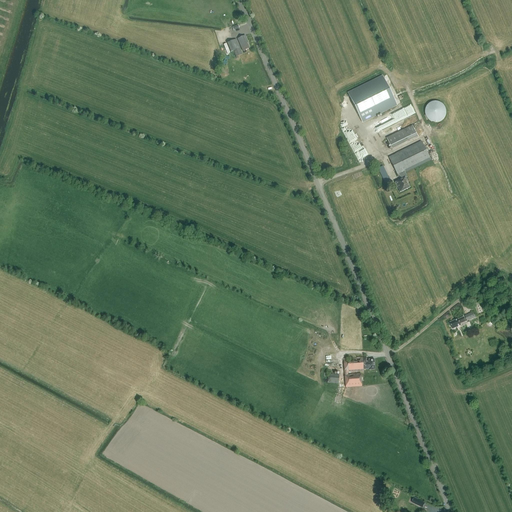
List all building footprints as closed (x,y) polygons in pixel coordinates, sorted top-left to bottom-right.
[(243,51),(249,48),(247,43),(248,43),(245,36),(237,39),(243,51)] [(233,51),(236,57),(243,54),(236,39),(227,43),(231,52),(233,51)] [(397,106),(383,76),(348,93),(362,123),(397,106)] [(448,103),(429,101),(428,120),(446,121),(448,103)] [(411,117),(391,125),(394,132),(398,130),(397,127),(400,126),(401,129),(408,126),(408,127),(414,125),(411,117)] [(393,148),(420,137),(415,125),(389,136),(393,148)] [(421,141),(389,157),(398,176),(399,175),(405,172),(430,160),(421,141)] [(401,179),(395,182),(400,193),(410,187),(405,178),(407,177),(405,172),(399,175),(401,179)] [(465,316),(467,321),(476,317),(473,312),(465,316)] [(460,324),(466,322),(464,317),(459,319),(458,319),(450,323),(452,329),(461,326),(460,324)] [(369,370),(375,370),(374,359),(368,360),(368,362),(367,362),(366,357),(344,359),(346,387),(362,386),(361,374),(348,375),(348,372),(364,371),(364,370),(369,369),(369,370)] [(327,383),(338,383),(339,375),(328,374),(327,383)] [(414,498),(412,502),(423,508),(425,503),(414,498)]
